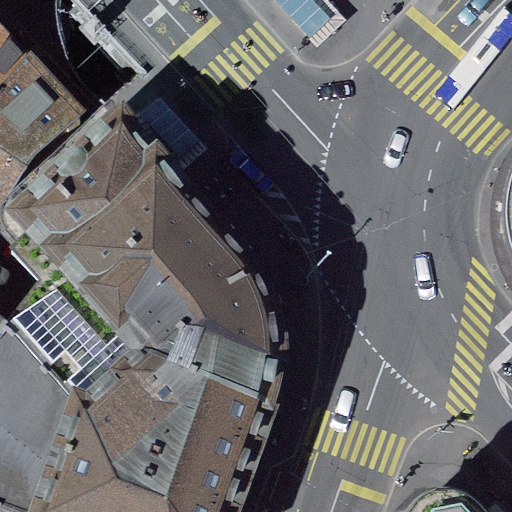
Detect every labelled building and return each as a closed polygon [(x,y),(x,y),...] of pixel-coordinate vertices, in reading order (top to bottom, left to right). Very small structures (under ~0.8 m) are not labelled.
[(294,0),(323,33),(356,0),(294,0)] [(0,139),(50,54),(0,2),(0,139)] [(110,116),(50,54),(0,139),(0,249),(3,251),(110,116)] [(124,370),(62,511),(250,511),(298,385),(307,346),(295,304),(272,262),(246,229),(149,140),(19,276),(54,310),(124,370)] [(0,375),(37,329),(0,308),(0,375)] [(62,511),(124,370),(54,310),(37,329),(0,375),(0,511),(62,511)] [(430,496),(422,503),(419,511),(509,511),(487,490),(475,485),(460,483),(450,486),(437,490),(430,496)]
